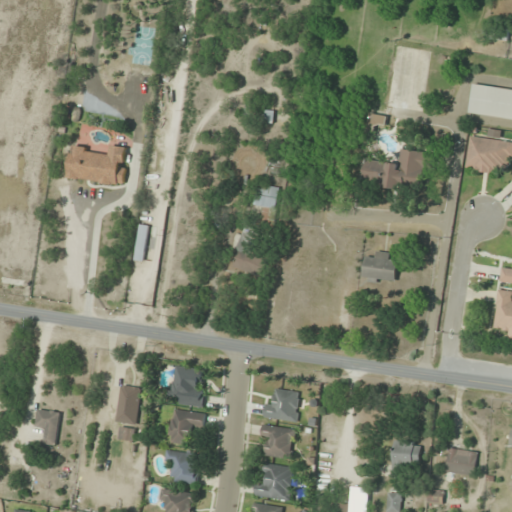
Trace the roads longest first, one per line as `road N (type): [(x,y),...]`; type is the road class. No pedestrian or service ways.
road 1 (tertiary): [(511,389),(0,307)]
road 2 (residential): [(447,379),(466,239),(484,220)]
road 3 (residential): [(226,511),(243,346)]
